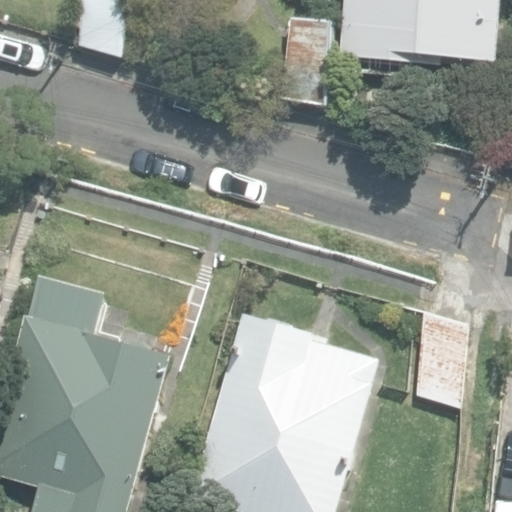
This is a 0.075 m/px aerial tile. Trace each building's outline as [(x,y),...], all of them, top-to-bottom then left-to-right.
[(89,0),(84,47),(126,58),(132,0),(89,0)] [(351,72),(375,74),(376,57),(504,68),(510,0),(349,0),(344,56),(352,57),(351,72)] [(287,102),(329,107),(339,23),(297,19),(287,102)] [(134,511),(175,358),(97,338),(110,289),(46,273),(0,450),(0,478),(40,489),(33,511),(134,511)] [(196,497),(248,511),(343,511),(388,360),(319,340),(322,333),(249,312),(196,497)] [(424,395),(466,408),(475,326),(432,313),(424,395)]
